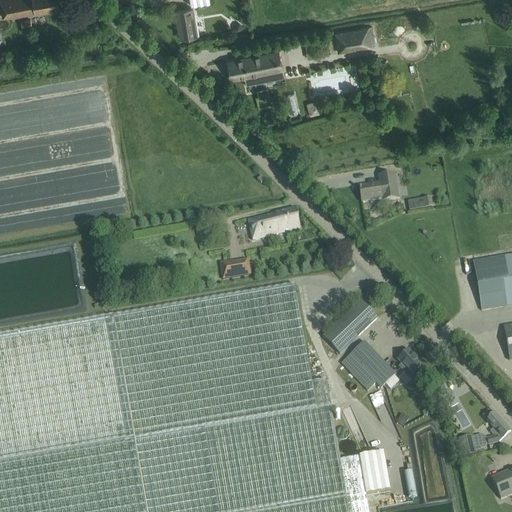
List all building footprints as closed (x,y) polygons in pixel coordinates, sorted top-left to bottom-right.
[(60,8),(57,0),(0,0),(0,13),(12,11),(13,17),(60,8)] [(197,36),(194,16),(193,8),(175,11),(180,39),(197,36)] [(29,19),(20,21),(22,28),(31,26),(29,19)] [(237,24),(235,26),(235,30),(238,32),(242,32),(244,29),(243,25),(240,23),(237,24)] [(335,33),(338,53),(352,50),(352,49),(361,47),(362,49),(371,47),(368,27),(335,33)] [(285,78),(279,50),(227,61),(231,80),(244,77),(246,85),(255,84),(256,84),(256,83),(284,78),(285,78)] [(267,89),(257,91),(258,98),(268,96),(267,89)] [(320,100),(307,103),(310,117),(323,113),(320,100)] [(399,199),(395,174),(378,177),(379,183),(359,187),(362,203),(382,200),(382,202),(399,199)] [(432,198),(424,200),(425,209),(434,207),(432,198)] [(283,231),(300,227),(296,209),(248,221),(253,241),(274,236),(284,233),(283,231)] [(511,255),(473,262),(481,311),(511,306),(511,255)] [(248,262),(232,264),(232,261),(220,263),(223,280),(251,275),(248,262)] [(367,511),(365,496),(389,491),(382,454),(340,461),(326,381),(311,384),(301,328),(293,285),(114,318),(0,337),(0,511),(367,511)] [(340,355),(370,326),(377,319),(361,302),(323,338),(340,355)] [(395,375),(364,343),(342,364),(367,391),(375,383),(381,389),(395,375)] [(408,351),(398,360),(402,365),(398,368),(404,374),(400,378),(407,385),(411,381),(412,382),(420,374),(418,371),(423,366),(408,351)] [(444,385),(435,389),(439,398),(448,395),(444,385)] [(381,421),(391,417),(381,391),(372,395),(381,421)] [(489,411),(483,416),(487,420),(494,429),(490,432),(495,437),(486,440),(488,446),(499,443),(503,439),(511,432),(494,414),(493,415),(489,411)] [(401,414),(396,423),(404,427),(409,419),(401,414)] [(472,436),(458,439),(462,458),(477,455),(472,436)] [(511,469),(491,479),(501,500),(511,495),(511,469)]
